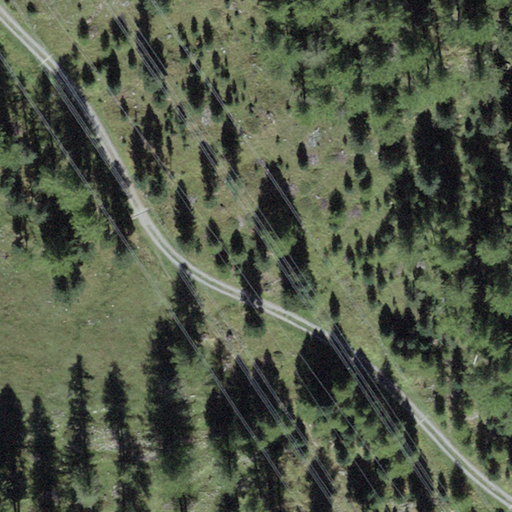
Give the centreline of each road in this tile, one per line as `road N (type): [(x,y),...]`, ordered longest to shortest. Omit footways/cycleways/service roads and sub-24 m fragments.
road 1 (track): [(156,239),(190,269),(296,319),(365,363),(511,502)]
road 2 (track): [(0,12),(88,110),(156,239)]
